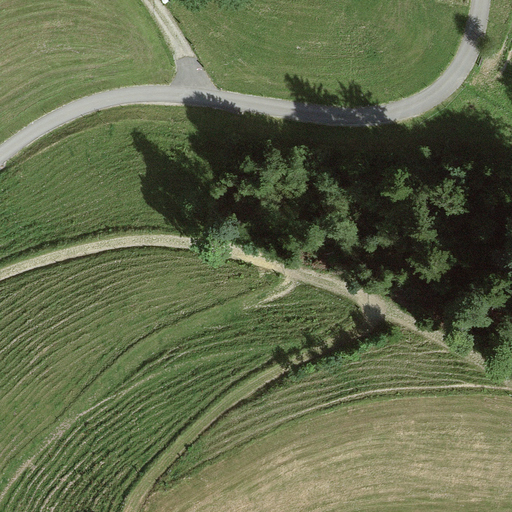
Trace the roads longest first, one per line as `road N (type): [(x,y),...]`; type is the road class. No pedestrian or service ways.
road 1 (track): [(0,275),(132,239),(197,244),(267,262),(290,279),(177,332),(117,373),(30,455),(0,495)]
road 2 (unclassified): [(481,0),(461,68),(408,108),(354,115),(159,93),(122,96),(56,118),(0,155)]
road 3 (track): [(135,511),(174,451),(210,416),(250,384),(380,314),(371,297),(288,273)]
road 4 (track): [(379,306),(511,380)]
